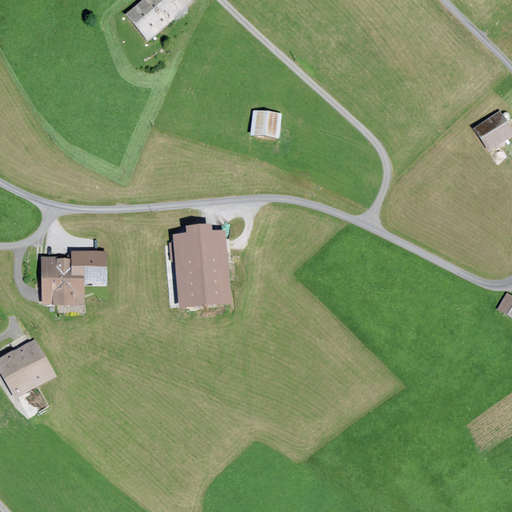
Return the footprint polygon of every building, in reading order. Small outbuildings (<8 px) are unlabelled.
[(186,0),(146,0),(131,13),(152,39),(172,22),(168,18),(187,1),(186,0)] [(276,139),(278,116),(257,114),(254,136),(276,139)] [(476,131),(489,150),(511,134),(511,133),(499,115),(476,131)] [(193,234),(190,236),(190,239),(192,242),(195,242),(198,240),(198,237),(196,234),(193,234)] [(222,262),(231,261),(230,249),(230,240),(191,243),(171,245),(172,263),(182,262),(185,307),(225,303),(222,262)] [(48,282),(74,282),(74,257),(69,257),(69,260),(48,260),(48,282)] [(74,282),(81,282),(105,282),(105,272),(100,272),(100,257),(74,257),(74,282)] [(81,305),(81,282),(74,282),(48,282),(49,305),(81,305)] [(511,317),(511,299),(508,297),(500,310),(511,317)] [(51,375),(26,334),(24,334),(11,342),(19,356),(0,367),(0,368),(16,395),(36,384),(51,375)]
